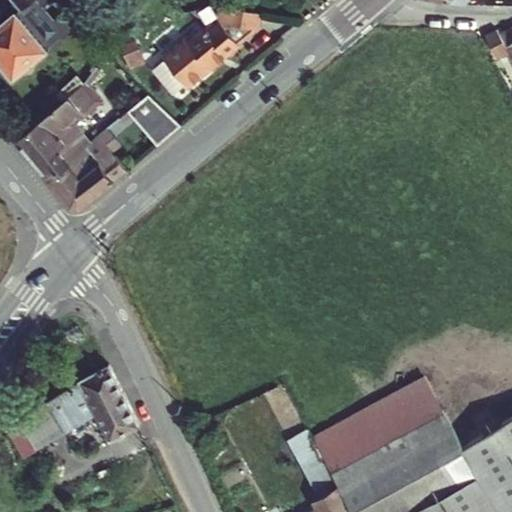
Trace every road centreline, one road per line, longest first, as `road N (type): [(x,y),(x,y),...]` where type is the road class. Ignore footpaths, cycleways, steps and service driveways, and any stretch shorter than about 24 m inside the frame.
road 1 (residential): [(73,249),(374,0)]
road 2 (tertiary): [(73,249),(118,316),(209,511)]
